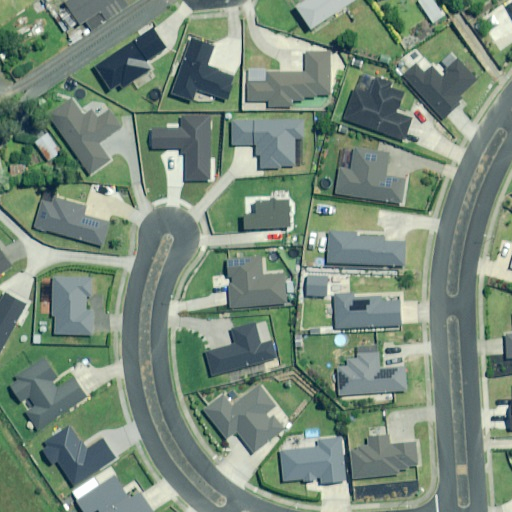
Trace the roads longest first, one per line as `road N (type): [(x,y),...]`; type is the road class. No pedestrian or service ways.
road 1 (residential): [(207,511),(153,446),(131,365),(131,311),(148,231),(163,219),(186,233),(158,324),(172,419),(223,485),(274,511)]
road 2 (residential): [(449,511),(439,378),(443,251),(467,170),(511,92)]
road 3 (residential): [(511,143),(485,199),(469,276),(479,511)]
